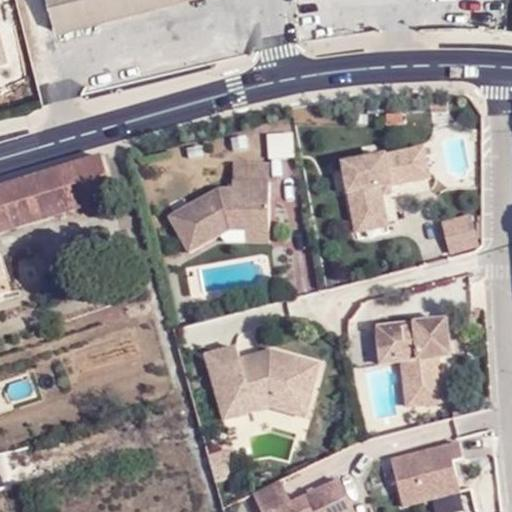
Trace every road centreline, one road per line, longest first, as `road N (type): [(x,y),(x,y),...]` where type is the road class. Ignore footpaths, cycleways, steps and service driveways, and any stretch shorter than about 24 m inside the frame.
road 1 (residential): [(502,64),(511,421)]
road 2 (secondary): [(0,153),(284,78)]
road 3 (secondary): [(284,78),(434,61),(502,64)]
